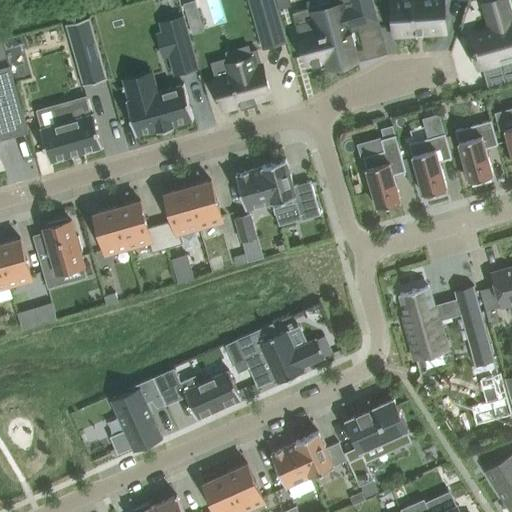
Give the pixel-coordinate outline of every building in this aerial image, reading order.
[(274,0),(251,0),(265,47),(286,41),(274,0)] [(289,0),(276,0),(279,9),(291,6),(289,0)] [(311,19),(297,23),(305,53),(308,64),(313,63),(314,65),(315,65),(314,62),(326,59),(328,67),(351,60),(357,59),(349,27),(377,20),(378,19),(372,0),(350,0),(351,1),(348,2),(313,12),(315,18),(311,19)] [(397,0),(393,0),(396,35),(445,31),(442,0),(397,0)] [(198,6),(186,9),(193,32),(205,29),(198,6)] [(90,15),(67,21),(86,83),(106,78),(90,15)] [(493,31),(471,38),(477,59),(481,58),(483,65),(503,59),(509,81),(511,80),(511,22),(510,15),(490,21),(493,31)] [(185,20),(156,28),(163,51),(169,49),(175,73),(199,67),(185,20)] [(215,79),(223,108),(241,103),(242,107),(258,102),(256,98),(271,94),(263,65),(256,67),(252,56),(229,62),(233,74),(215,79)] [(10,65),(0,67),(0,137),(1,140),(30,132),(10,65)] [(129,98),(127,99),(137,135),(138,134),(158,128),(158,131),(175,126),(174,124),(193,118),(193,119),(194,118),(184,83),(159,90),(158,86),(128,95),(129,98)] [(60,121),(41,126),(51,161),(103,146),(93,111),(91,112),(88,99),(56,108),(60,121)] [(492,120),(456,129),(470,181),(476,179),(477,183),(494,179),(493,174),(494,174),(487,147),(498,144),(492,120)] [(393,125),(383,128),(385,137),(396,134),(393,125)] [(452,157),(446,133),(410,142),(423,194),(430,192),(431,196),(448,192),(447,187),(448,187),(441,160),(452,157)] [(385,137),(381,138),(385,150),(363,156),(367,168),(362,170),(367,187),(372,185),(378,207),(403,200),(395,173),(406,170),(396,134),(385,137)] [(287,158),(263,165),(275,207),(297,201),(302,219),(321,214),(312,180),(294,185),(287,158)] [(263,166),(237,173),(247,208),(273,201),(263,166)] [(212,179),(189,186),(201,227),(224,220),(212,179)] [(189,186),(166,192),(173,219),(161,223),(168,247),(183,243),(180,233),(201,227),(189,186)] [(153,251),(168,247),(161,223),(149,226),(141,200),(119,206),(130,247),(150,241),(153,251)] [(107,254),(130,247),(119,206),(95,213),(107,254)] [(258,236),(252,213),(235,217),(242,241),(258,236)] [(68,217),(48,223),(49,226),(46,227),(54,255),(41,259),(49,287),(63,283),(60,270),(84,264),(80,250),(83,250),(79,235),(76,236),(72,219),(69,220),(68,217)] [(21,238),(0,243),(0,249),(10,285),(33,279),(21,238)] [(242,241),(230,244),(237,264),(248,261),(242,241)] [(0,288),(10,285),(0,249),(0,288)] [(299,295),(316,287),(302,256),(284,265),(299,295)] [(192,266),(177,270),(181,282),(196,277),(192,266)] [(511,267),(492,274),(502,306),(508,304),(511,317),(511,267)] [(172,274),(164,277),(166,283),(174,280),(172,274)] [(431,281),(400,290),(417,356),(448,347),(440,318),(462,312),(473,351),(492,345),(475,283),(456,288),(458,297),(436,303),(431,281)] [(116,290),(104,294),(107,304),(119,300),(116,290)] [(52,300),(41,304),(46,322),(57,319),(52,300)] [(274,322),(237,338),(245,357),(250,367),(251,366),(250,365),(267,358),(278,381),(305,369),(304,365),(326,356),(317,337),(295,347),(287,329),(277,333),(273,324),(274,323),(274,322)] [(245,357),(234,362),(238,372),(250,367),(245,357)] [(175,367),(154,377),(166,403),(167,404),(187,394),(198,418),(242,397),(230,369),(200,383),(197,374),(181,381),(175,367)] [(125,429),(111,435),(119,453),(133,447),(135,450),(164,437),(148,401),(153,399),(158,406),(166,403),(154,377),(154,376),(133,385),(135,389),(112,399),(125,429)] [(394,398),(346,419),(360,450),(382,440),(388,452),(412,441),(407,429),(408,429),(394,398)] [(311,474),(312,475),(334,465),(319,431),(296,441),(297,442),(311,474)] [(311,474),(297,442),(272,453),(287,486),(311,474)] [(511,452),(485,469),(511,511),(511,452)] [(363,454),(349,461),(360,485),(374,478),(363,454)] [(248,462),(226,472),(244,511),(266,502),(248,462)] [(242,511),(244,511),(226,472),(204,482),(217,511),(242,511)] [(362,491),(351,496),(354,504),(366,499),(362,491)] [(185,511),(178,494),(157,503),(160,511),(185,511)] [(431,511),(425,498),(401,508),(402,511),(461,511),(458,505),(441,511),(431,511)] [(160,511),(157,503),(151,506),(150,502),(134,509),(135,511),(160,511)]
